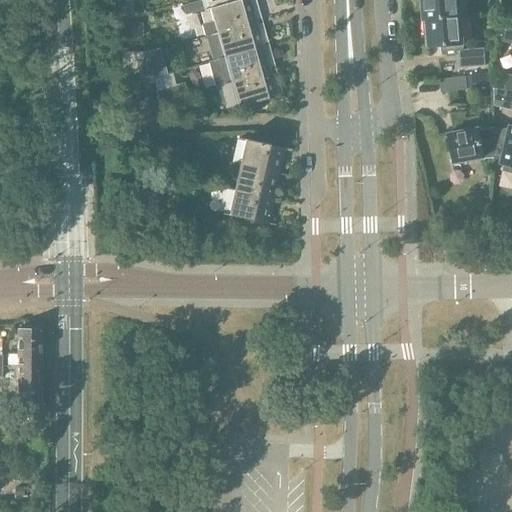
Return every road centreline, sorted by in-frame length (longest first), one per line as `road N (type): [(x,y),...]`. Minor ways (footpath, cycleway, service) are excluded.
road 1 (residential): [(0,284),(359,284)]
road 2 (secondary): [(358,511),(359,284)]
road 3 (residential): [(356,132),(396,104),(383,57),(381,0)]
road 4 (secondary): [(359,284),(356,132)]
road 5 (secondary): [(356,132),(347,0)]
road 6 (residential): [(309,0),(311,130)]
